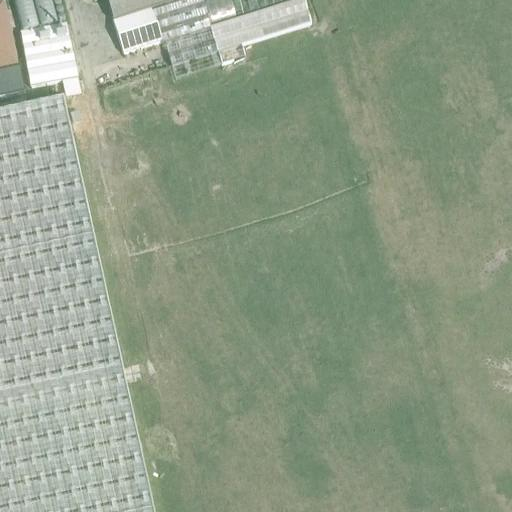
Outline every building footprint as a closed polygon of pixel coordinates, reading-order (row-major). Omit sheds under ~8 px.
[(104,0),(123,56),(164,46),(151,8),(176,0),(104,0)] [(176,0),(151,8),(164,46),(171,71),(311,28),(302,0),(176,0)] [(0,67),(14,65),(1,8),(0,7),(0,67)] [(67,27),(20,35),(29,86),(30,89),(62,84),(78,81),(77,77),(67,27)] [(0,100),(25,94),(20,69),(0,73),(0,100)] [(0,511),(152,511),(125,385),(121,370),(70,133),(63,103),(0,116),(0,511)]
